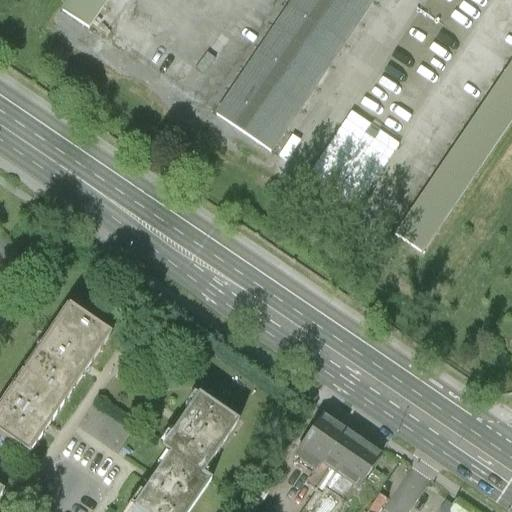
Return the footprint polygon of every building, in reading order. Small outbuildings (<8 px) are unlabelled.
[(62,0),(53,14),(83,34),(105,0),(62,0)] [(295,0),(219,116),(279,155),(381,0),(295,0)] [(511,60),(392,237),(421,257),(511,123),(511,60)] [(0,238),(0,262),(11,246),(0,238)] [(70,307),(24,375),(66,403),(112,336),(70,307)] [(0,435),(30,456),(66,403),(24,375),(0,409),(0,435)] [(163,449),(172,455),(203,476),(240,422),(200,395),(163,449)] [(326,463),(334,468),(353,441),(323,421),(300,454),(322,469),(326,463)] [(380,460),(353,441),(334,468),(362,487),(380,460)] [(172,455),(136,508),(141,511),(190,511),(212,482),(203,476),(172,455)]
